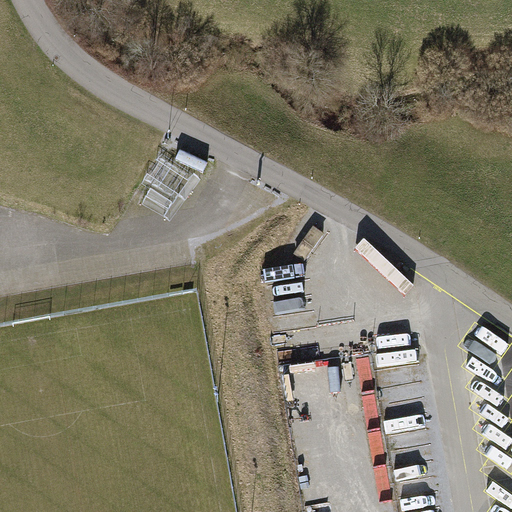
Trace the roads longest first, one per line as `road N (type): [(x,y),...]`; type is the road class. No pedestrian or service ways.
road 1 (residential): [(28,0),(65,55),(108,87),(446,277)]
road 2 (residential): [(464,511),(434,325),(446,277)]
